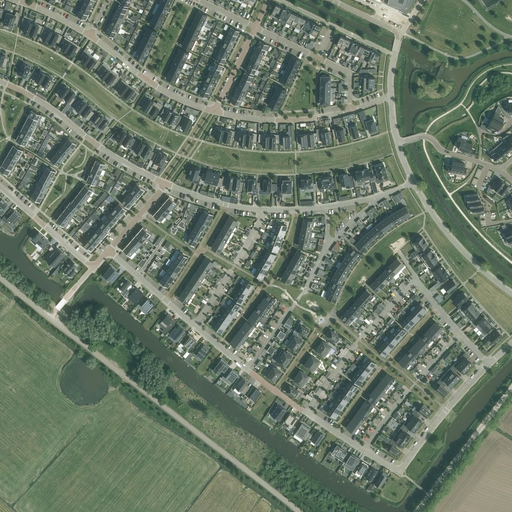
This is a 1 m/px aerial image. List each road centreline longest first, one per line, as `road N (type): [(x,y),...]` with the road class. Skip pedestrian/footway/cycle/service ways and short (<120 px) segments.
road 1 (unclassified): [(298,511),(0,277)]
road 2 (residential): [(306,413),(109,250)]
road 3 (residential): [(164,184),(229,206),(297,210),(412,182)]
road 4 (residential): [(164,184),(0,81)]
road 5 (residential): [(488,364),(399,472),(364,450)]
road 6 (unclassified): [(415,511),(511,388)]
road 7 (residential): [(412,182),(457,246),(511,294)]
road 8 (residential): [(213,110),(147,81),(90,36)]
road 9 (residential): [(348,110),(349,73),(255,28)]
road 10 (residential): [(348,110),(281,120),(213,110)]
road 11 (residential): [(94,266),(0,185)]
